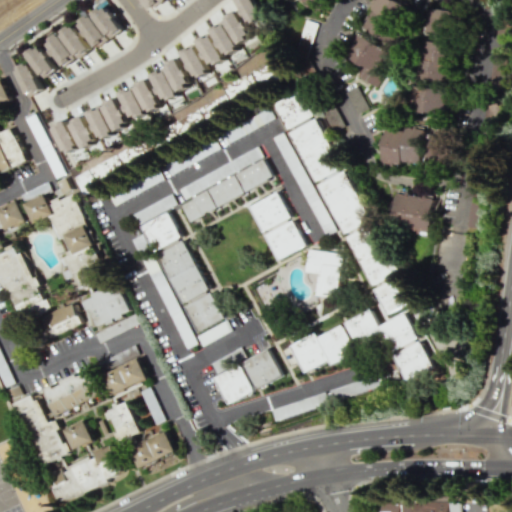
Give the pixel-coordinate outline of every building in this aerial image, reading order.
[(147,0),(154,9),(166,0),(147,0)] [(240,0),(248,25),(263,20),(256,0),(240,0)] [(300,0),(300,1),(319,11),(324,0),(300,0)] [(390,41),(407,5),(397,0),(375,0),(362,27),(390,41)] [(94,14),(112,38),(125,29),(108,4),(94,14)] [(450,34),(451,9),(427,8),(427,34),(450,34)] [(214,28),(230,63),(259,48),(240,10),(225,17),(228,22),(214,28)] [(110,40),(94,14),(81,22),(97,48),(110,40)] [(62,32),(79,57),(92,48),(75,23),(62,32)] [(48,40),(63,67),(77,59),(62,32),(48,40)] [(356,74),(376,87),(384,74),(377,70),(389,50),(360,32),(346,54),(362,64),(356,74)] [(200,39),(215,75),(228,70),(214,33),(200,39)] [(419,79),(451,81),(453,43),(420,41),(419,79)] [(29,54),(46,78),(59,69),(42,44),(29,54)] [(197,45),(183,52),(198,80),(212,73),(197,45)] [(179,93),(193,87),(181,57),(167,63),(179,93)] [(224,84),(232,102),(288,78),(280,59),(224,84)] [(18,68),(31,97),(45,90),(31,62),(18,68)] [(153,75),(167,103),(181,96),(167,68),(153,75)] [(0,106),(14,100),(3,78),(0,79),(0,106)] [(163,107),(151,78),(137,84),(149,113),(163,107)] [(411,110),(442,115),(447,92),(416,86),(411,110)] [(147,115),(137,87),(122,92),(132,120),(147,115)] [(273,103),(287,130),(313,116),(300,90),(273,103)] [(208,128),(230,113),(225,106),(232,101),(226,92),(188,119),(193,127),(187,131),(181,122),(152,142),(161,154),(181,139),(200,126),(195,119),(200,116),(208,128)] [(90,113),(102,139),(116,133),(103,106),(90,113)] [(73,120),(84,148),(97,142),(86,115),(73,120)] [(315,183),(343,169),(317,118),(289,132),(315,183)] [(80,148),(69,119),(55,124),(66,154),(80,148)] [(424,127),(384,127),(384,165),(423,165),(424,127)] [(0,133),(0,171),(27,161),(14,128),(0,133)] [(75,174),(84,192),(156,158),(148,140),(75,174)] [(274,179),(265,161),(179,203),(187,221),(274,179)] [(343,234),(371,220),(346,169),(318,184),(343,234)] [(391,227),(430,233),(436,197),(396,191),(391,227)] [(26,203),(35,223),(52,217),(61,240),(68,237),(74,253),(65,257),(78,290),(110,277),(76,192),(50,202),(47,194),(26,203)] [(251,205),(263,231),(291,218),(279,192),(251,205)] [(28,220),(19,200),(0,208),(0,210),(8,229),(28,220)] [(0,250),(8,247),(2,234),(8,232),(0,211),(0,250)] [(182,236),(168,211),(141,225),(155,251),(182,236)] [(277,258),(306,246),(296,221),(267,232),(277,258)] [(371,286),(398,273),(373,223),(347,235),(371,286)] [(210,290),(185,240),(158,253),(183,304),(210,290)] [(0,254),(0,272),(21,322),(48,311),(19,242),(6,247),(8,251),(0,254)] [(318,273),(315,295),(336,297),(341,253),(307,249),(305,271),(318,273)] [(388,315),(416,301),(403,275),(376,288),(388,315)] [(85,297),(97,327),(131,313),(118,283),(85,297)] [(226,317),(214,292),(186,305),(198,330),(226,317)] [(82,325),(75,304),(43,315),(50,336),(82,325)] [(420,339),(407,312),(379,325),(372,309),(346,321),(359,349),(383,337),(390,353),(420,339)] [(357,353),(344,324),(318,336),(317,333),(292,344),(305,372),(330,361),(331,364),(357,353)] [(407,380),(435,367),(422,341),(395,354),(407,380)] [(244,360),(257,388),(284,376),(271,348),(244,360)] [(149,379),(140,358),(104,374),(114,396),(149,379)] [(216,377),(230,404),(256,391),(241,364),(216,377)] [(56,415),(103,395),(92,369),(45,388),(56,415)] [(165,420),(151,387),(141,391),(155,424),(165,420)] [(49,423),(37,393),(18,401),(44,465),(71,453),(57,419),(49,423)] [(121,441),(141,433),(128,400),(114,406),(115,408),(109,411),(121,441)] [(97,440),(88,420),(67,429),(76,449),(97,440)] [(143,468),(179,450),(168,430),(133,448),(143,468)] [(61,501),(125,475),(113,444),(95,452),(97,455),(50,474),(61,501)] [(460,511),(460,499),(381,501),(380,511),(460,511)]
